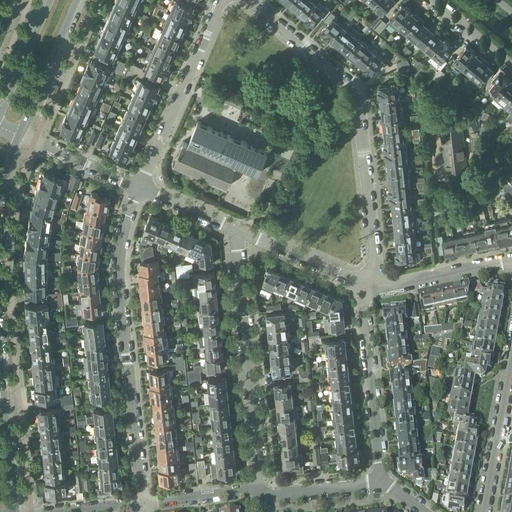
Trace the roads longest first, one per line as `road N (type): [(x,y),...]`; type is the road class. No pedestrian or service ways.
road 1 (residential): [(363,279),(375,264),(355,91),(244,0)]
road 2 (residential): [(139,188),(118,255),(143,503)]
road 3 (residential): [(257,487),(238,230)]
road 4 (residential): [(139,188),(223,0)]
road 5 (residential): [(372,290),(361,302),(382,482)]
road 6 (residential): [(481,511),(511,351)]
road 7 (secondary): [(18,135),(77,0)]
road 8 (residential): [(511,261),(372,290)]
road 9 (residential): [(363,279),(351,281),(238,230)]
road 10 (secondary): [(49,0),(0,114)]
